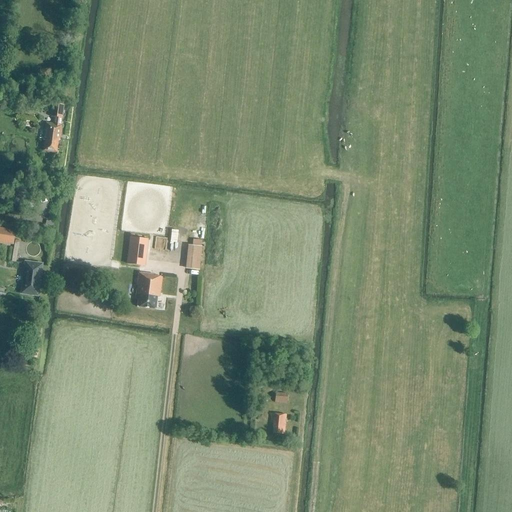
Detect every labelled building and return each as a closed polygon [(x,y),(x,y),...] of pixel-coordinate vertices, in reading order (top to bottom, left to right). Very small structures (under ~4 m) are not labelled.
[(62,119),(64,105),(57,104),(55,118),(62,119)] [(59,141),(62,125),(45,123),(43,140),(44,141),(43,152),(56,154),(58,141),(59,141)] [(13,209),(29,211),(31,192),(16,190),(13,209)] [(0,243),(13,246),(15,231),(0,228),(0,243)] [(126,265),(145,267),(148,240),(129,238),(126,265)] [(19,241),(14,241),(11,262),(15,263),(19,241)] [(199,271),(202,247),(188,246),(185,270),(199,271)] [(24,262),(20,295),(38,297),(42,264),(24,262)] [(158,299),(160,279),(153,278),(153,276),(137,274),(135,296),(137,297),(136,309),(154,311),(155,299),(158,299)] [(286,404),(287,394),(276,393),(275,403),(286,404)] [(286,415),(270,414),(269,423),(273,424),(272,434),(284,435),(286,415)]
